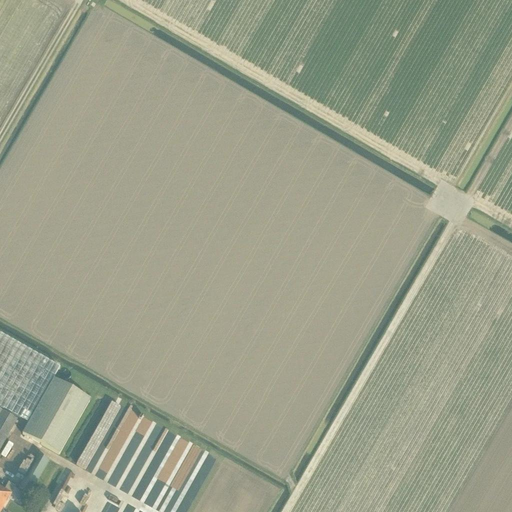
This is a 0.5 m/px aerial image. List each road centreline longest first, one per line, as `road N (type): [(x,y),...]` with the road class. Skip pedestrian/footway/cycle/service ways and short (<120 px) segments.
road 1 (track): [(458,208),(285,511)]
road 2 (track): [(79,0),(0,137)]
